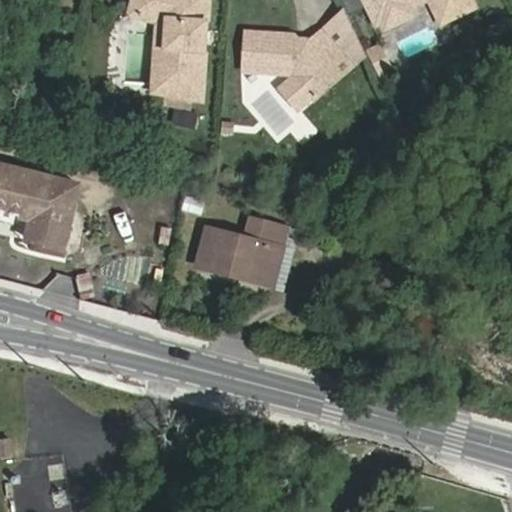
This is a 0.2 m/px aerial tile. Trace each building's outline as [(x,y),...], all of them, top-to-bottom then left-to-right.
[(171,89),(184,90),(203,96),(209,0),(134,0),(133,3),(147,8),(162,11),(168,11),(166,68),(173,75),(171,89)] [(345,0),(352,15),(365,9),(361,0),(345,0)] [(468,0),(365,0),(374,17),(379,14),(389,18),(404,10),(408,0),(407,0),(441,0),(447,11),(468,0)] [(441,0),(430,0),(438,15),(447,11),(441,0)] [(133,3),(132,10),(157,20),(159,34),(156,85),(171,89),(173,75),(166,68),(168,11),(162,11),(147,8),(133,3)] [(291,40),(244,38),(241,75),(290,78),(312,103),(340,78),(332,69),(343,58),(321,34),(303,49),(298,49),(291,40)] [(369,50),(383,79),(397,73),(384,43),(369,50)] [(248,104),(279,141),(300,123),(269,87),(248,104)] [(23,237),(67,248),(84,182),(0,159),(0,209),(29,216),(23,237)] [(274,242),(289,246),(295,225),(258,215),(252,236),(206,223),(197,265),(263,283),(274,242)] [(277,287),(289,246),(274,242),(263,283),(277,287)] [(65,511),(66,462),(18,462),(17,511),(65,511)]
